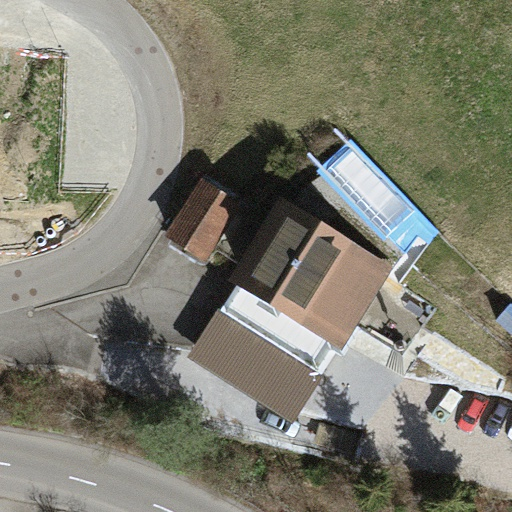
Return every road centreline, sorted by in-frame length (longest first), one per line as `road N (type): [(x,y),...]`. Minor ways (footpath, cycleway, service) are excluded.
road 1 (unclassified): [(0,292),(95,271),(132,230),(156,175),(157,109),(131,45),(63,0)]
road 2 (tertiary): [(164,511),(84,482),(0,466)]
